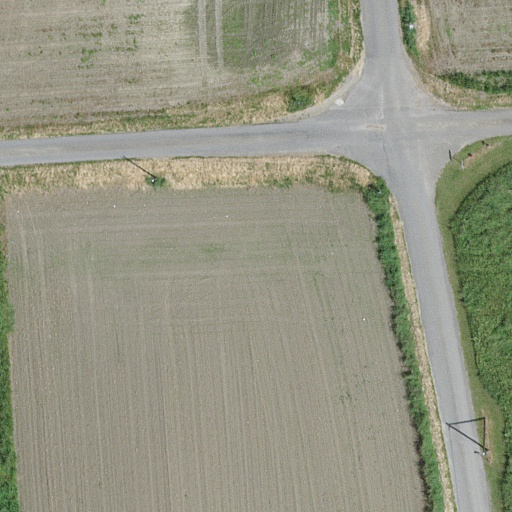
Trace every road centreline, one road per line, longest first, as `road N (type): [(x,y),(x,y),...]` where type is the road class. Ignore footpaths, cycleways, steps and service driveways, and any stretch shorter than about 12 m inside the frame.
road 1 (unclassified): [(0,153),(394,128)]
road 2 (unclassified): [(470,511),(394,128)]
road 3 (unclassified): [(394,128),(377,0)]
